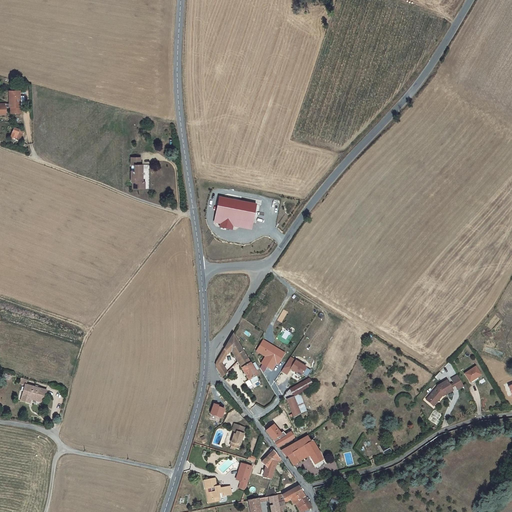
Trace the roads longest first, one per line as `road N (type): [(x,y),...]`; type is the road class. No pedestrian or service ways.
road 1 (unclassified): [(471,0),(416,85),(312,200),(265,268)]
road 2 (secondary): [(201,268),(177,93),(180,0)]
road 3 (unclassified): [(265,268),(212,352),(212,369),(305,485)]
road 4 (track): [(53,436),(85,335),(182,214)]
road 5 (unclassified): [(305,485),(394,462),(437,433),(511,412)]
road 6 (secondary): [(176,475),(203,378),(201,268)]
road 7 (residential): [(176,475),(71,450),(41,429),(0,421)]
